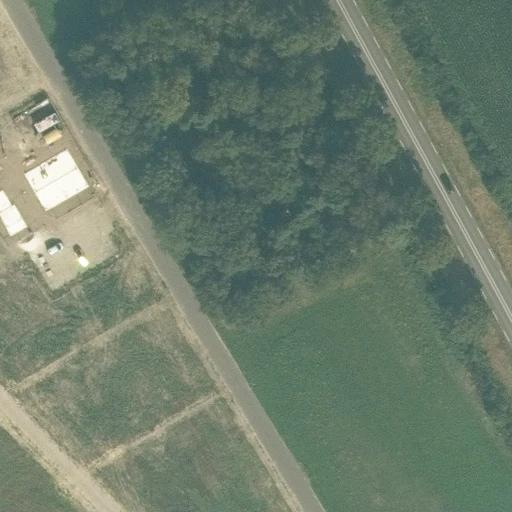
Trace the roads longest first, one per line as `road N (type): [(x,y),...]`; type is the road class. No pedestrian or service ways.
road 1 (residential): [(312,511),(9,0)]
road 2 (primary): [(511,320),(336,0)]
